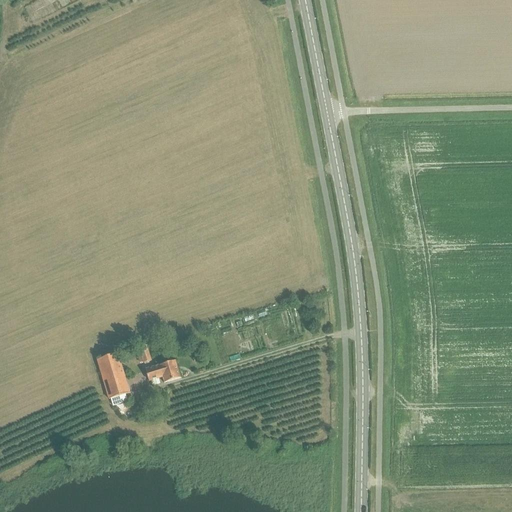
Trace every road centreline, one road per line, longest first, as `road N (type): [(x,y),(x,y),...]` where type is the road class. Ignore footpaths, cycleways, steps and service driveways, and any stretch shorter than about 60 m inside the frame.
road 1 (secondary): [(361,511),(355,263),(327,114)]
road 2 (unclassified): [(369,111),(511,108)]
